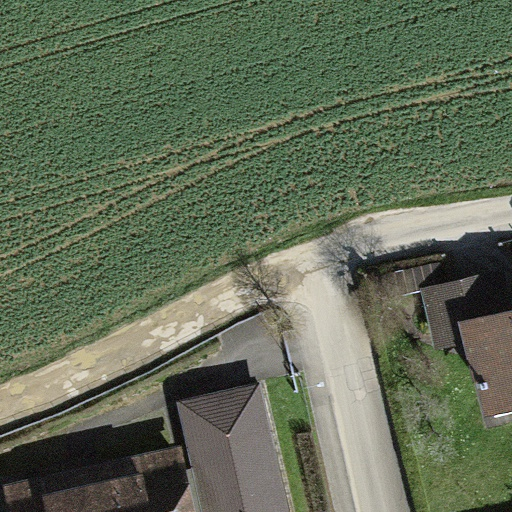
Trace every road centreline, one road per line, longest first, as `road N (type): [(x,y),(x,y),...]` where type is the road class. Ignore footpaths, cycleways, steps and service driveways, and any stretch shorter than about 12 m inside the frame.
road 1 (residential): [(307,251),(0,403)]
road 2 (residential): [(307,251),(371,511)]
road 3 (residential): [(511,213),(307,251)]
